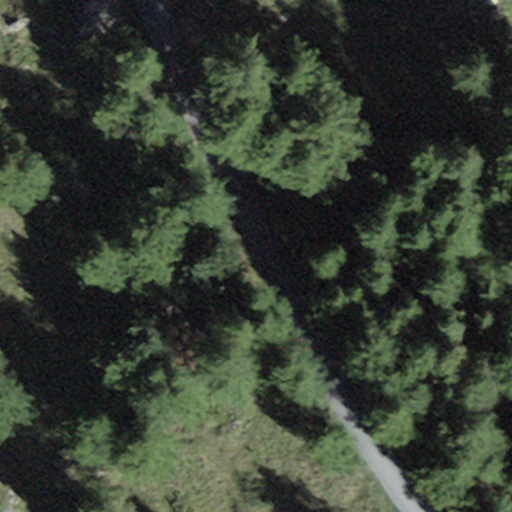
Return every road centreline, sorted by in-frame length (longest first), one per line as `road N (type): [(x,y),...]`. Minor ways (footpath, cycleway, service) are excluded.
road 1 (track): [(246,204),(410,511)]
road 2 (track): [(142,0),(246,204)]
